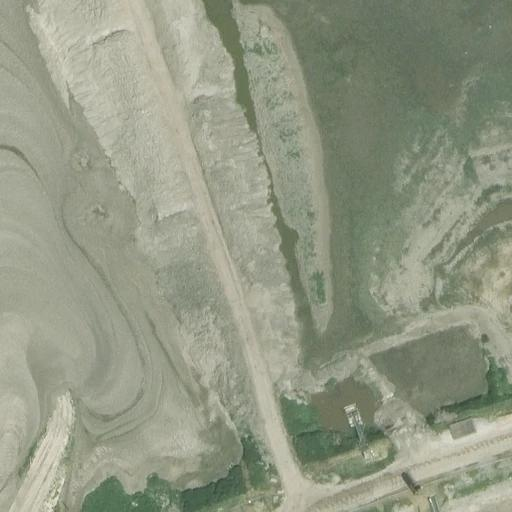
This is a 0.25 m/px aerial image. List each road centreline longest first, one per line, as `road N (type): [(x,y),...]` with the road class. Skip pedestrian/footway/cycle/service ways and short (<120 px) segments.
road 1 (track): [(137,0),(301,511)]
road 2 (track): [(511,439),(324,511)]
